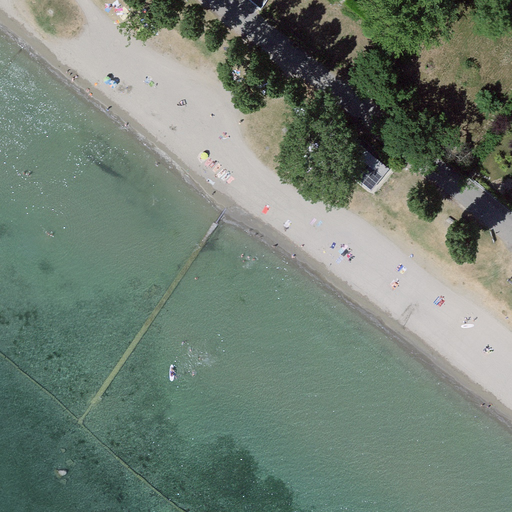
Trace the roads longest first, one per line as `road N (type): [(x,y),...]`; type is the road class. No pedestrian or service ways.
road 1 (residential): [(349,102),(511,237)]
road 2 (residential): [(223,0),(349,102)]
road 3 (residential): [(426,0),(349,102)]
